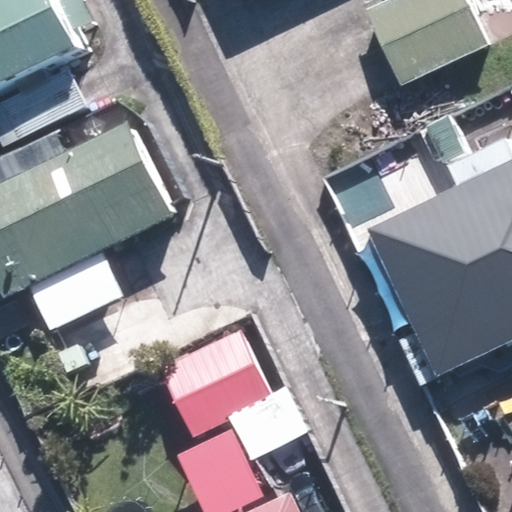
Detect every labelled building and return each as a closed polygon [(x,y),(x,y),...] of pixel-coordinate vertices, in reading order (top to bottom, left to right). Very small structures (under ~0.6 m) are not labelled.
[(0,95),(77,60),(50,0),(6,0),(0,3),(0,95)] [(468,0),(402,0),(371,14),(406,88),(491,49),(468,0)] [(0,152),(69,119),(52,83),(0,108),(0,152)] [(119,299),(100,257),(176,221),(132,127),(0,189),(0,285),(7,301),(36,288),(56,328),(119,299)] [(455,196),(365,239),(412,336),(399,343),(421,388),(434,381),(436,387),(511,350),(511,164),(503,146),(445,174),(455,196)] [(277,399),(246,333),(164,372),(195,436),(277,399)] [(296,511),(290,500),(264,511),(296,511)]
